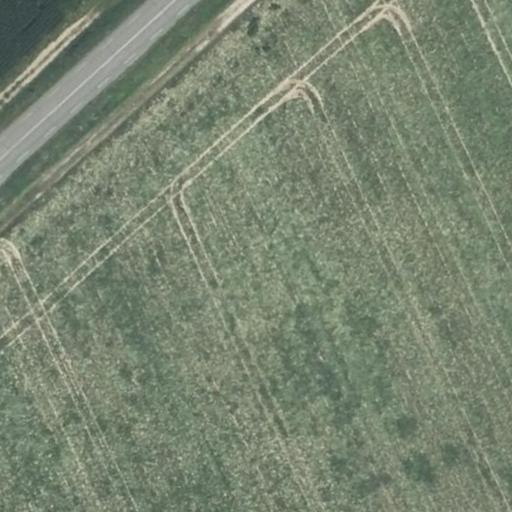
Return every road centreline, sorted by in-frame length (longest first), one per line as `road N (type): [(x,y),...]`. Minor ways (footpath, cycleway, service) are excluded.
road 1 (track): [(0,229),(252,0)]
road 2 (tertiary): [(0,158),(175,0)]
